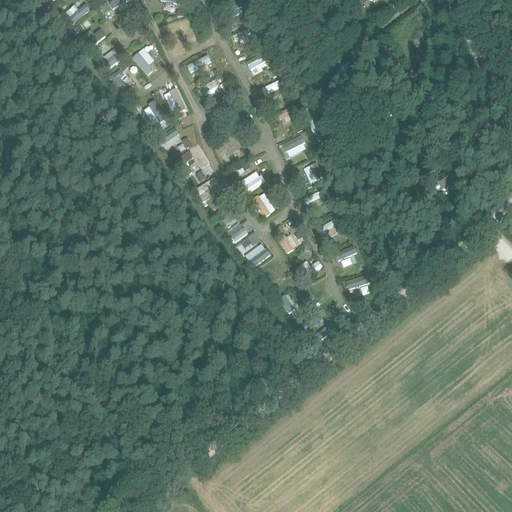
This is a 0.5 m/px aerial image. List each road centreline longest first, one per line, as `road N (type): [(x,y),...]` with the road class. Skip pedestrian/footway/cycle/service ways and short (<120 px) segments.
road 1 (track): [(136,511),(487,231)]
road 2 (unclassified): [(451,0),(511,126)]
